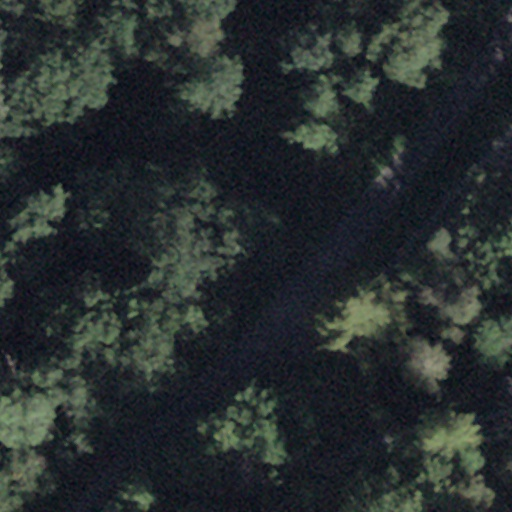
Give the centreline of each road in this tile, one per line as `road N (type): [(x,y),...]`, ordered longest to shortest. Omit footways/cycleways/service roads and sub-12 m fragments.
road 1 (unclassified): [(511,24),(260,332),(78,511)]
road 2 (track): [(511,147),(435,215),(408,253),(327,312),(280,309)]
road 3 (track): [(277,511),(339,455),(511,413)]
